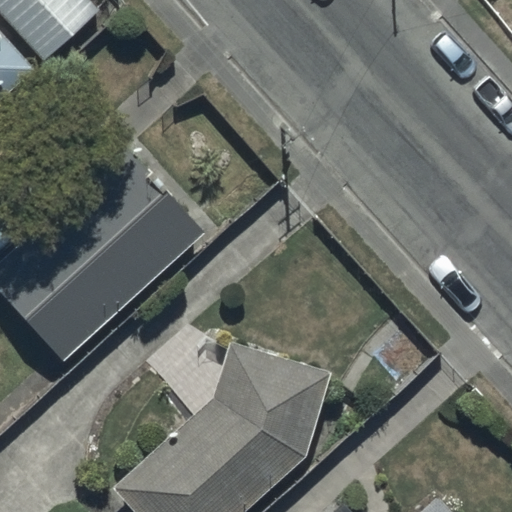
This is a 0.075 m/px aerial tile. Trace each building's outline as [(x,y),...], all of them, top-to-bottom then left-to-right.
[(85,0),(0,0),(0,14),(42,63),(98,14),(85,0)] [(0,35),(0,107),(36,76),(0,35)] [(201,233),(124,152),(0,268),(0,298),(62,365),(201,233)] [(211,399),(112,489),(132,511),(243,511),(304,459),(330,375),(229,343),(211,399)] [(449,511),(438,500),(424,511),(449,511)]
